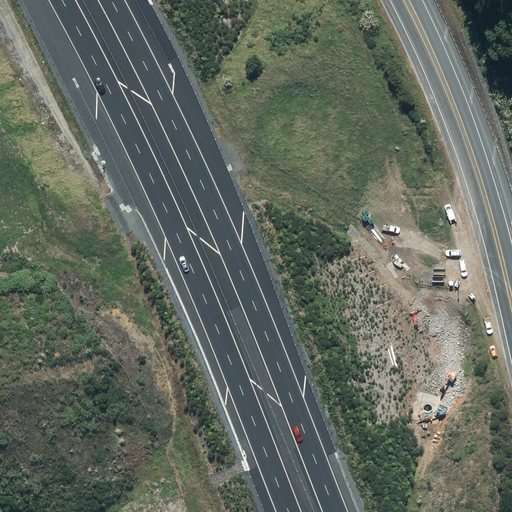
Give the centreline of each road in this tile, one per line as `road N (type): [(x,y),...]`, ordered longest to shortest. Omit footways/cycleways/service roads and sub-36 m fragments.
road 1 (motorway): [(288,511),(181,242),(61,0)]
road 2 (motorway): [(113,0),(235,255),(335,511)]
road 3 (primary): [(399,0),(458,127),(511,313)]
